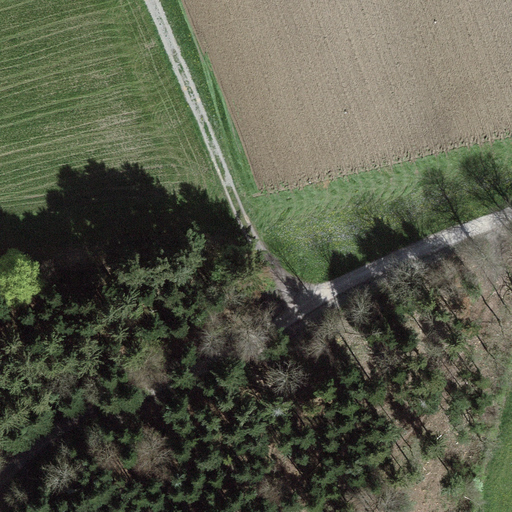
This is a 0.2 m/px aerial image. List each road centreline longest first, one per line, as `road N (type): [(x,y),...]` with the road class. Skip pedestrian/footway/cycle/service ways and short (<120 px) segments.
road 1 (track): [(0,494),(182,376),(323,298),(511,219)]
road 2 (track): [(250,233),(160,0)]
